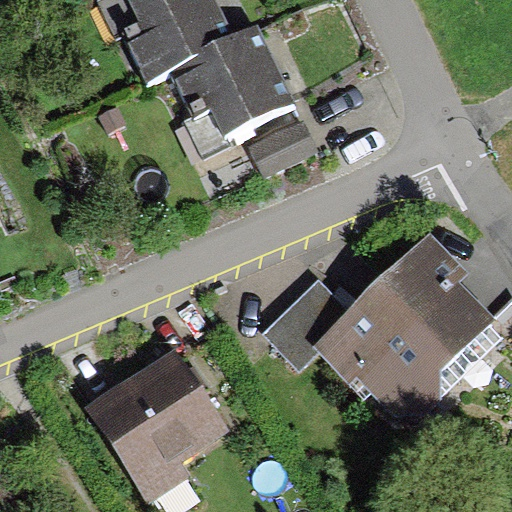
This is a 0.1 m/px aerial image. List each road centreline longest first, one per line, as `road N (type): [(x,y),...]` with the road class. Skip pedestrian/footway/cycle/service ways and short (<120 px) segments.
road 1 (residential): [(452,147),(0,343)]
road 2 (residential): [(382,0),(452,147)]
